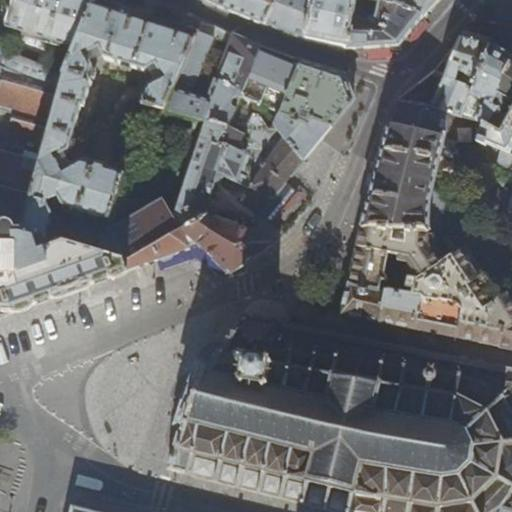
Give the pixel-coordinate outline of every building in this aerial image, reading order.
[(58,52),(72,57),(94,3),(84,0),(14,0),(3,31),(20,38),(19,41),(57,54),(58,52)] [(66,77),(25,223),(23,232),(39,238),(46,240),(53,217),(47,206),(58,200),(64,210),(109,223),(124,176),(107,170),(108,168),(92,164),(92,166),(81,163),(65,172),(58,161),(71,152),(82,111),(85,112),(93,85),(89,83),(94,71),(88,60),(99,53),(105,61),(146,74),(155,69),(161,81),(148,88),(143,105),(146,107),(165,112),(175,89),(199,32),(159,19),(157,19),(155,19),(153,21),(152,23),(152,25),(142,21),(133,18),(134,16),(134,14),(133,13),(132,11),(131,10),(130,10),(100,0),(95,0),(94,3),(72,57),(64,77),(66,77)] [(245,18),(266,26),(277,0),(221,0),(217,7),(245,18)] [(269,28),(304,42),(315,0),(277,0),(266,26),(269,28)] [(326,46),(347,51),(355,0),(315,0),(304,42),(326,46)] [(403,41),(423,18),(388,5),(363,0),(355,0),(347,51),(398,47),(403,41)] [(427,14),(439,0),(363,0),(388,5),(423,18),(427,14)] [(226,128),(239,103),(261,48),(257,47),(233,36),(209,101),(191,95),(216,28),(202,24),(199,32),(175,89),(165,112),(191,118),(226,128)] [(451,114),(463,116),(492,45),(466,39),(461,38),(461,39),(432,109),(451,114)] [(486,122),(488,124),(491,125),(498,110),(492,107),(511,62),(511,57),(510,56),(492,45),(463,116),(486,122)] [(239,103),(282,112),(302,65),(303,63),(298,62),(268,51),(261,48),(239,103)] [(0,217),(15,221),(25,223),(66,77),(64,77),(0,50),(0,217)] [(498,110),(491,125),(504,135),(511,121),(511,62),(492,107),(498,110)] [(282,112),(280,116),(309,126),(311,120),(331,129),(353,102),(344,78),(322,71),(321,71),(302,65),(282,112)] [(445,140),(451,114),(432,109),(407,104),(397,101),(395,107),(391,122),(389,128),(445,140)] [(125,264),(205,218),(216,185),(225,177),(252,189),(246,199),(243,197),(241,201),(244,202),(243,204),(260,214),(289,179),(304,162),(284,138),(268,164),(258,156),(278,130),(276,127),(272,121),(266,126),(259,116),(253,116),(242,136),(226,128),(191,118),(188,128),(203,132),(173,222),(163,203),(111,233),(106,232),(99,256),(125,264)] [(280,116),(276,127),(278,130),(284,138),(304,162),(306,158),(321,140),(326,134),(331,129),(311,120),(309,126),(280,116)] [(503,149),(498,162),(511,166),(511,198),(510,206),(508,222),(511,222),(511,121),(504,135),(491,125),(488,124),(482,140),(503,149)] [(457,143),(445,140),(389,128),(370,196),(361,228),(362,229),(426,233),(439,234),(450,175),(444,174),(442,181),(435,180),(442,150),(455,153),(457,143)] [(97,283),(127,273),(125,264),(99,256),(55,243),(54,249),(40,255),(39,238),(23,232),(16,233),(16,231),(15,232),(14,230),(13,229),(15,221),(0,217),(0,312),(13,313),(16,312),(23,310),(31,307),(33,306),(97,283)] [(144,267),(156,262),(199,247),(209,257),(230,276),(272,246),(272,245),(271,244),(253,235),(248,232),(205,218),(125,264),(127,273),(144,267)] [(500,347),(511,349),(511,304),(506,296),(500,299),(483,275),(477,278),(458,252),(439,264),(425,244),(426,233),(362,229),(360,237),(356,254),(348,285),(385,292),(388,281),(384,276),(388,257),(411,261),(422,278),(415,283),(408,282),(407,289),(413,292),(413,298),(386,292),(380,323),(397,327),(431,333),(464,340),(467,340),(500,347)] [(199,247),(156,262),(159,270),(169,266),(194,258),(205,264),(209,257),(199,247)] [(380,323),(386,292),(385,292),(348,285),(345,301),(341,316),(370,321),(380,323)] [(184,404),(185,406),(178,425),(178,426),(181,427),(183,428),(181,433),(175,451),(168,471),(171,472),(187,476),(188,476),(214,482),(216,483),(235,488),(237,488),(257,493),(259,494),(279,499),(280,499),(299,504),(300,504),(323,510),(324,510),(332,511),(493,511),(501,507),(511,491),(511,489),(511,414),(500,400),(503,398),(500,394),(497,397),(482,387),(484,384),(479,381),(478,384),(461,376),(458,376),(435,371),(432,369),(429,368),(425,370),(406,366),(403,366),(381,362),(379,361),(358,358),(356,358),(336,354),(334,354),(318,351),(316,351),(295,347),(294,347),(272,343),(276,328),(277,323),(278,320),(267,318),(257,316),(256,319),(242,316),(233,331),(225,345),(214,363),(210,370),(209,370),(209,369),(204,367),(204,368),(202,367),(199,366),(198,368),(192,386),(189,390),(187,392),(185,395),(184,399),(184,404)] [(511,489),(511,491),(501,507),(511,509),(511,369),(507,368),(503,392),(511,394),(511,489)] [(500,400),(511,414),(511,394),(503,392),(500,394),(503,398),(500,400)]
